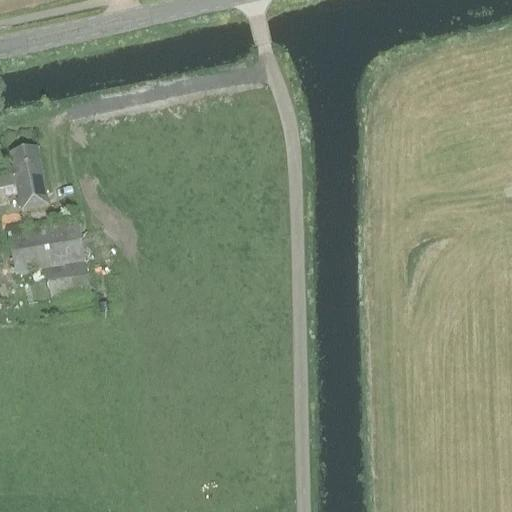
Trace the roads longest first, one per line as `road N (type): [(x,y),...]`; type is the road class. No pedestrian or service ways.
road 1 (track): [(299,511),(288,116),(270,72)]
road 2 (track): [(270,72),(52,118)]
road 3 (tertiary): [(0,41),(205,0)]
